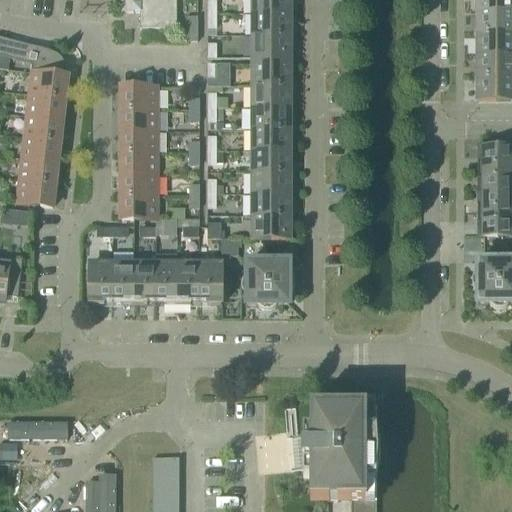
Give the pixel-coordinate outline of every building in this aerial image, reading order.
[(120,0),(120,15),(133,15),(133,13),(139,13),(139,31),(176,31),(176,0),(120,0)] [(289,17),(289,0),(252,0),(252,17),(289,17)] [(511,0),(477,0),(477,15),(511,15),(511,0)] [(207,17),(216,17),(216,5),(207,5),(207,17)] [(511,36),(511,15),(477,15),(477,37),(511,36)] [(216,28),(216,17),(207,17),(207,28),(216,28)] [(289,38),(289,17),(252,17),(252,38),(289,38)] [(185,31),(197,31),(197,19),(185,19),(185,31)] [(197,31),(185,31),(185,44),(197,44),(197,31)] [(511,58),(511,36),(477,37),(477,58),(511,58)] [(289,61),(289,38),(252,38),(252,61),(289,61)] [(64,80),(64,79),(65,70),(64,65),(61,60),(57,57),(53,55),(53,54),(0,39),(0,58),(31,67),(30,76),(64,80)] [(216,61),(216,49),(207,49),(207,61),(216,61)] [(511,79),(511,58),(477,58),(477,80),(511,79)] [(207,78),(216,78),(216,66),(207,66),(207,78)] [(252,89),(289,89),(289,67),(252,67),(252,89)] [(67,79),(64,79),(64,80),(30,76),(28,97),(65,101),(67,79)] [(511,102),(511,79),(477,80),(477,102),(511,102)] [(289,111),(289,89),(252,89),(252,111),(289,111)] [(120,113),(158,113),(158,90),(121,90),(120,113)] [(62,123),(65,101),(28,97),(25,119),(62,123)] [(207,111),(216,111),(216,99),(207,99),(207,111)] [(189,113),(199,113),(199,101),(189,101),(189,113)] [(207,111),(207,122),(207,132),(223,133),(223,126),(216,126),(216,122),(222,122),(222,111),(216,111),(207,111)] [(289,133),(289,111),(252,111),(252,133),(289,133)] [(158,135),(158,113),(120,113),(120,135),(158,135)] [(199,125),(199,113),(189,113),(189,125),(199,125)] [(60,145),(62,123),(25,119),(23,141),(60,145)] [(289,154),(289,133),(252,133),(252,154),(289,154)] [(158,156),(158,135),(120,135),(120,156),(158,156)] [(57,167),(60,145),(23,141),(20,162),(57,167)] [(207,154),(216,154),(216,142),(207,142),(207,154)] [(189,156),(199,156),(199,144),(189,144),(189,156)] [(477,173),(511,172),(511,150),(480,150),(480,164),(477,164),(477,173)] [(216,166),(216,154),(207,154),(207,166),(216,166)] [(289,176),(289,154),(252,154),(252,176),(289,176)] [(158,178),(158,156),(120,156),(120,178),(158,178)] [(199,168),(199,156),(189,156),(189,168),(199,168)] [(55,188),(57,167),(20,162),(18,184),(55,188)] [(511,194),(511,172),(477,173),(477,182),(480,182),(480,194),(511,194)] [(289,197),(289,176),(252,176),(252,197),(289,197)] [(158,199),(158,178),(120,178),(120,199),(158,199)] [(52,210),(55,188),(18,184),(15,206),(52,210)] [(207,197),(216,197),(216,186),(207,186),(207,197)] [(189,200),(199,200),(199,188),(189,188),(189,200)] [(511,216),(511,194),(480,194),(480,207),(477,207),(477,216),(511,216)] [(216,209),(216,197),(207,197),(207,209),(216,209)] [(289,219),(289,197),(252,197),(252,219),(289,219)] [(158,222),(158,199),(120,199),(120,222),(158,222)] [(199,212),(199,200),(189,200),(189,212),(199,212)] [(511,238),(511,216),(477,216),(477,225),(480,225),(480,238),(511,238)] [(16,219),(15,232),(28,232),(28,219),(16,219)] [(289,242),(289,219),(252,219),(252,242),(289,242)] [(168,230),(168,240),(177,240),(177,230),(177,222),(168,222),(168,230)] [(112,240),(112,230),(99,230),(99,240),(112,240)] [(112,230),(112,240),(125,240),(125,230),(112,230)] [(142,240),(155,240),(155,230),(142,230),(142,240)] [(198,240),(198,230),(186,230),(186,240),(198,240)] [(207,242),(221,241),(221,232),(207,232),(207,242)] [(221,250),(238,250),(238,242),(221,241),(221,250)] [(238,259),(238,250),(221,250),(221,258),(238,259)] [(155,267),(155,305),(163,305),(163,308),(177,308),(177,267),(177,257),(155,257),(155,267)] [(475,293),(477,295),(477,306),(511,271),(511,263),(508,264),(507,262),(506,261),(505,260),(504,259),(502,258),(501,258),(499,258),(498,258),(497,264),(477,264),(477,275),(475,276),(474,277),(473,279),(472,281),(472,283),(471,285),(472,287),(472,288),(473,290),(474,292),(475,293)] [(0,266),(0,305),(3,306),(4,299),(18,300),(22,262),(8,260),(7,268),(0,266)] [(246,265),(289,308),(289,296),(290,295),(292,294),(293,292),(294,290),(294,288),(294,286),(294,284),(294,282),(293,281),(292,279),(291,277),(289,276),(289,265),(269,265),(269,260),(267,260),(265,260),(263,261),(262,262),(260,263),(259,264),(258,265),(246,265)] [(246,308),(257,308),(258,310),(260,311),(261,312),(263,313),(265,313),(267,314),(269,314),(271,313),(273,312),(274,311),(276,310),(277,308),(289,308),(246,265),(246,277),(245,278),(243,279),(242,281),(241,282),(241,284),(241,286),(241,288),(246,288),(246,308)] [(112,305),(112,267),(90,267),(90,308),(104,308),(104,305),(112,305)] [(134,308),(134,267),(112,267),(112,305),(120,305),(120,308),(134,308)] [(134,267),(134,308),(147,308),(147,305),(155,305),(155,267),(134,267)] [(190,305),(198,305),(198,267),(177,267),(177,308),(190,308),(190,305)] [(198,267),(198,305),(206,305),(206,308),(221,308),(221,267),(198,267)] [(511,271),(477,306),(489,306),(490,308),(491,309),(493,311),(495,311),(497,312),(499,312),(501,312),(503,311),(505,311),(506,309),(508,308),(509,306),(511,306),(511,271)] [(376,503),(376,480),(378,456),(376,431),(376,409),(310,408),(310,430),(303,430),(303,480),(310,480),(310,502),(338,503),(350,503),(376,503)] [(102,417),(86,432),(99,444),(114,429),(102,417)] [(7,429),(7,446),(67,446),(67,429),(7,429)] [(1,461),(15,461),(15,447),(1,447),(1,461)] [(152,474),(178,474),(178,461),(152,461),(152,474)] [(0,472),(0,490),(26,490),(26,473),(0,472)] [(178,486),(178,474),(152,474),(152,486),(178,486)] [(115,511),(115,481),(97,481),(97,511),(115,511)] [(178,498),(178,486),(152,486),(152,498),(178,498)] [(178,510),(178,498),(152,498),(152,510),(178,510)] [(375,511),(376,503),(350,503),(350,511),(375,511)]
